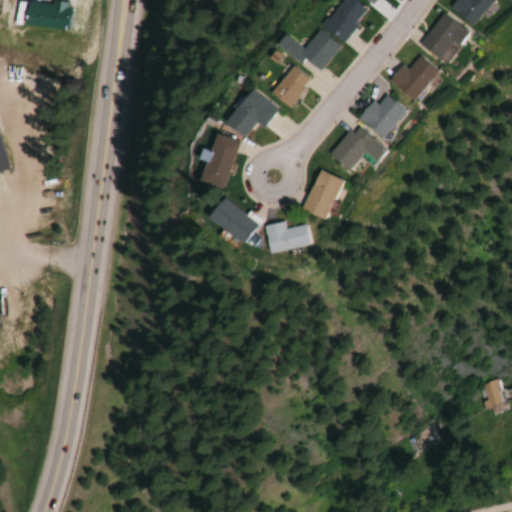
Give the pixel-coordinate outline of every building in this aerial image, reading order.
[(355,12),(341,0),(331,0),(305,28),(324,45),(355,12)] [(366,0),(350,0),(359,8),(366,0)] [(451,0),(443,8),(462,27),(488,0),(451,0)] [(425,62),(454,30),(437,15),(408,46),(425,62)] [(321,48),(301,32),(284,52),(265,37),(256,47),(296,80),(321,48)] [(387,67),(371,83),(394,106),(424,75),(408,58),(393,73),(387,67)] [(261,112),(287,83),(271,69),(245,98),(261,112)] [(234,133),(251,113),(226,92),(196,128),(213,142),(227,126),(234,133)] [(385,116),(368,99),(356,110),(351,105),(334,121),(357,144),(385,116)] [(301,160),(319,177),(338,157),(348,166),(360,154),(331,127),(301,160)] [(193,194),(208,145),(184,138),(170,187),(193,194)] [(292,227),(310,185),(287,175),(269,217),(292,227)] [(174,224),(206,251),(223,230),(191,204),(174,224)] [(234,261),(275,252),(271,231),(251,236),(249,228),(228,233),(234,261)] [(506,410),(500,391),(497,392),(493,380),(473,387),(482,411),(488,409),(490,416),(506,410)] [(402,438),(411,455),(436,442),(428,425),(402,438)]
